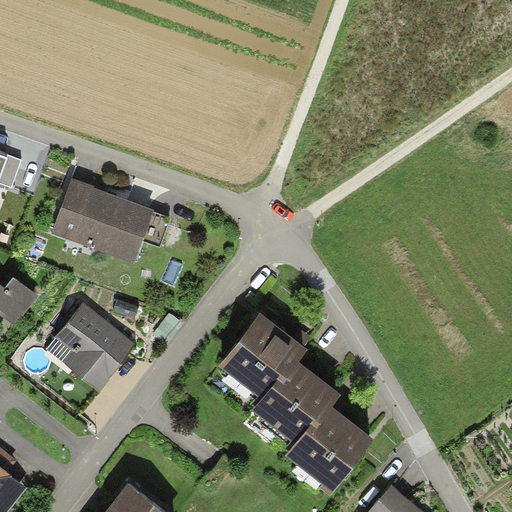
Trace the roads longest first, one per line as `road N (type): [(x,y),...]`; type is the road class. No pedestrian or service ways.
road 1 (residential): [(269,238),(51,511)]
road 2 (residential): [(461,511),(319,285),(269,238)]
road 3 (residential): [(269,238),(254,220),(190,189),(0,122)]
road 4 (track): [(511,78),(269,238)]
road 5 (track): [(254,220),(337,0)]
